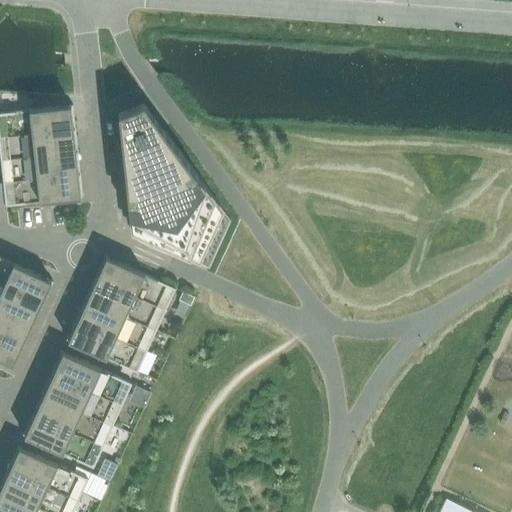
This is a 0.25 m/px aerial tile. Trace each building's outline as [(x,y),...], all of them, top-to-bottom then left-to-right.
[(144,102),(119,112),(132,232),(231,220),(144,102)] [(73,104),(0,112),(0,152),(6,205),(83,196),(73,104)] [(176,287),(105,255),(66,339),(137,372),(176,287)] [(0,358),(15,365),(53,281),(0,256),(0,358)] [(191,305),(195,297),(184,292),(180,300),(191,305)] [(132,383),(61,350),(23,434),(94,467),(132,383)] [(0,484),(0,511),(72,511),(89,478),(18,445),(0,484)] [(112,476),(113,475),(117,467),(108,463),(104,472),(112,476)] [(492,511),(455,494),(446,511),(492,511)]
